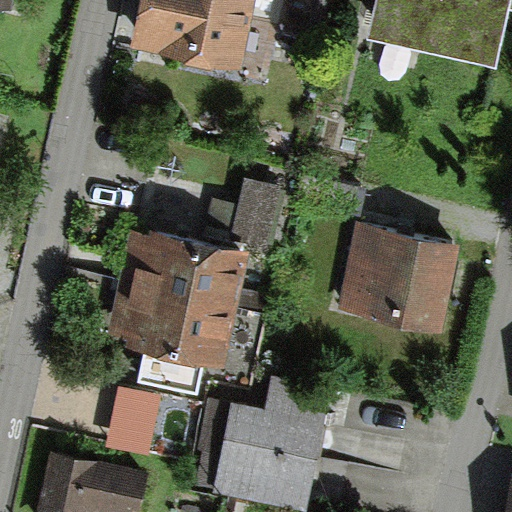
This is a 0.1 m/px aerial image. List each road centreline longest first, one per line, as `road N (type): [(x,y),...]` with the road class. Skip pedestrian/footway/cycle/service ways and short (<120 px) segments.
road 1 (residential): [(0,455),(97,0)]
road 2 (residential): [(445,511),(511,252)]
